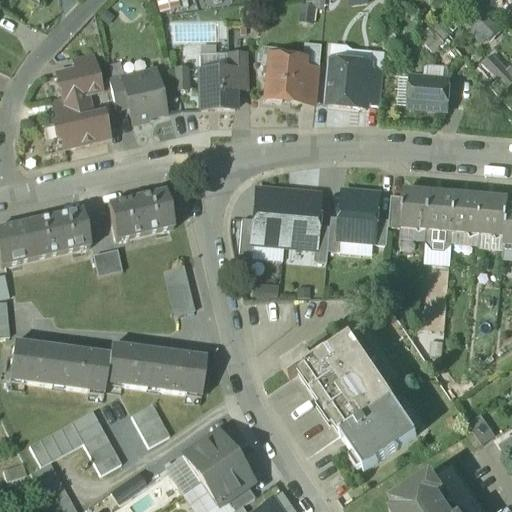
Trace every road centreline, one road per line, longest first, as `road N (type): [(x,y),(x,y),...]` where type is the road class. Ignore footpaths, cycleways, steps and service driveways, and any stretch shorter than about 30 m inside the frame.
road 1 (residential): [(191,162),(246,397),(316,511)]
road 2 (residential): [(191,162),(348,150),(511,161)]
road 3 (residential): [(3,202),(15,102),(49,47),(93,0)]
road 4 (residential): [(3,202),(191,162)]
